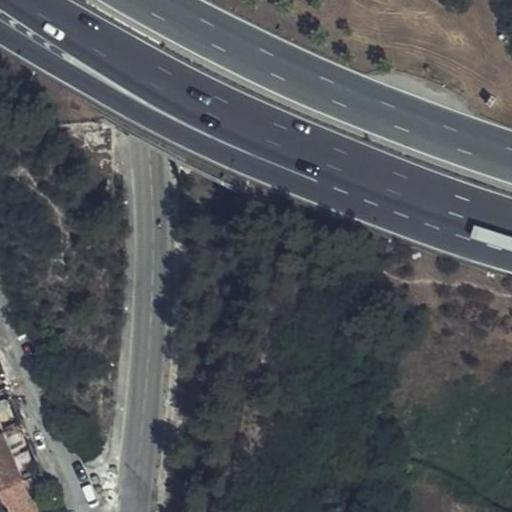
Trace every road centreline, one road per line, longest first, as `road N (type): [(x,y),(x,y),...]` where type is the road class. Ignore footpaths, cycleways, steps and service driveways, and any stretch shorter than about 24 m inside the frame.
road 1 (motorway): [(0,28),(160,118),(313,184),(494,220)]
road 2 (motorway): [(25,0),(268,130),(494,220)]
road 3 (tertiary): [(132,511),(151,301),(146,149),(123,0)]
road 4 (motorway): [(511,159),(338,93),(146,0)]
road 5 (unknown): [(0,284),(96,511)]
